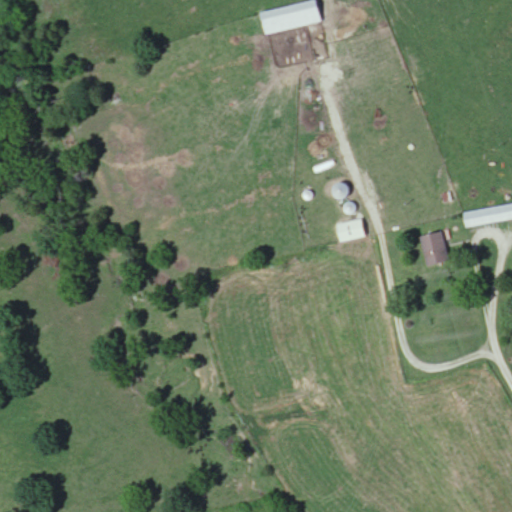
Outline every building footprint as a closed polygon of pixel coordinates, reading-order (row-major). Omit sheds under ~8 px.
[(320,0),(315,0),(263,9),(267,32),(324,22),(320,0)] [(349,197),(351,183),(338,181),(336,195),(349,197)] [(511,219),(511,202),(465,211),(468,227),(511,219)] [(364,217),(339,223),(343,241),(368,235),(364,217)] [(422,237),(432,266),(454,259),(444,230),(422,237)]
